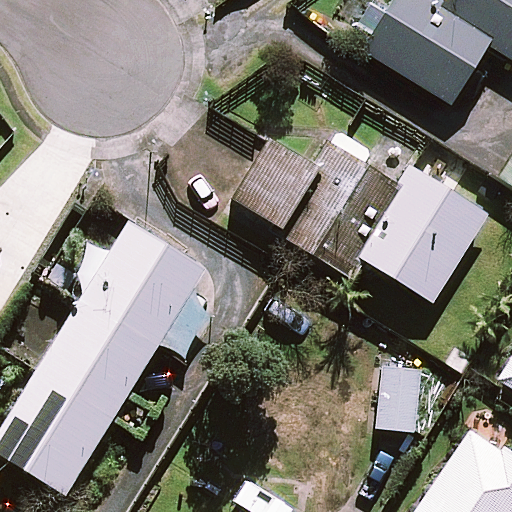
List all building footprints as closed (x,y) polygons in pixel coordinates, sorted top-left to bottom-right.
[(511,0),(391,0),(361,50),(450,104),(487,44),(511,59),(511,0)] [(409,166),(418,151),(383,130),(363,163),(325,140),(310,163),(267,137),(231,197),(281,227),(277,233),(351,277),(362,259),(432,301),(485,213),(409,166)] [(511,155),(498,177),(511,186),(511,155)] [(0,428),(0,453),(7,458),(64,493),(158,341),(181,355),(212,305),(213,273),(128,221),(0,428)] [(0,286),(10,269),(0,263),(0,286)] [(511,356),(497,380),(511,389),(511,356)] [(414,430),(418,370),(380,368),(375,427),(414,430)] [(414,511),(511,511),(511,460),(470,432),(414,511)]
